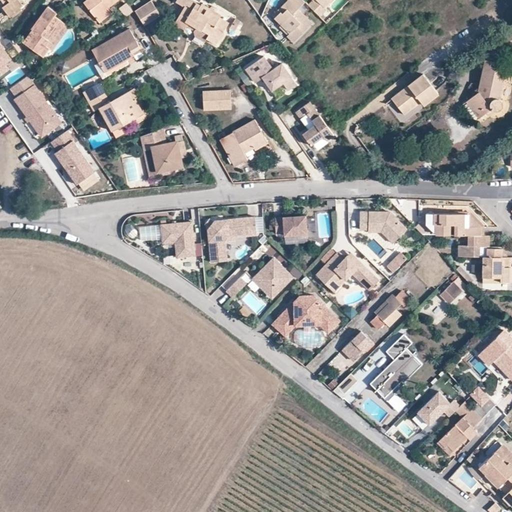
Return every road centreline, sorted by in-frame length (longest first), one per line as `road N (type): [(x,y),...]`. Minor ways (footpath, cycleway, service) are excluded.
road 1 (residential): [(80,215),(182,284),(475,511)]
road 2 (unknown): [(392,188),(360,91),(487,0)]
road 3 (residential): [(229,194),(479,191)]
road 4 (residential): [(80,215),(229,194)]
road 5 (residential): [(161,69),(229,194)]
